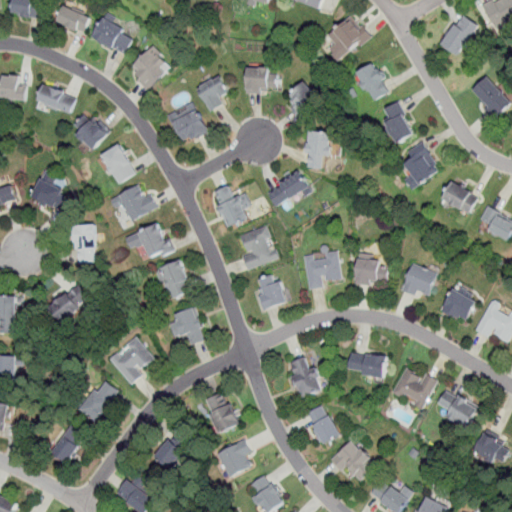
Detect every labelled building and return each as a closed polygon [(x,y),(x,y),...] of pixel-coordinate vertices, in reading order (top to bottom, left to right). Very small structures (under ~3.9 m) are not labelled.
[(47,0),(15,0),(13,14),(44,19),(47,0)] [(325,0),(293,0),(322,10),(325,0)] [(501,0),(511,0),(511,21),(499,29),(487,9),(501,0)] [(59,23),(86,35),(93,18),(66,6),(59,23)] [(465,14),(480,24),(459,55),(444,45),(465,14)] [(341,63),(372,37),(355,16),(324,42),(341,63)] [(127,55),(137,36),(105,20),(95,39),(127,55)] [(150,91),(173,67),(154,48),(131,72),(150,91)] [(356,76),(376,103),(394,90),(374,63),(356,76)] [(277,92),(277,67),(248,67),(248,92),(277,92)] [(2,101),(27,101),(27,76),(2,76),(2,101)] [(222,98),(231,94),(223,76),(199,88),(210,112),(225,105),(222,98)] [(472,93),(498,119),(511,105),(511,99),(488,76),(472,93)] [(304,120),(324,104),(306,83),(287,99),(304,120)] [(73,115),(79,96),(44,86),(39,105),(73,115)] [(384,111),(398,143),(417,135),(403,103),(384,111)] [(185,144),(209,132),(195,104),(170,116),(185,144)] [(95,151),(114,134),(97,114),(77,132),(95,151)] [(325,159),(333,159),(336,134),(311,131),(307,167),(324,169),(325,159)] [(403,156),(416,187),(441,175),(428,145),(403,156)] [(105,157),(120,184),(139,174),(124,146),(105,157)] [(271,195),(284,210),(312,187),(299,171),(271,195)] [(66,215),(76,198),(44,180),(34,197),(66,215)] [(471,215),(481,197),(453,182),(444,200),(471,215)] [(0,208),(20,201),(13,184),(0,188),(0,208)] [(134,221),(160,207),(152,193),(145,197),(139,186),(114,199),(118,208),(124,205),(134,221)] [(237,199),(231,187),(214,195),(230,227),(254,216),(244,195),(237,199)] [(480,227),(511,241),(511,216),(488,206),(480,227)] [(154,261),(176,250),(162,222),(140,233),(154,261)] [(79,264),(98,264),(98,226),(79,226),(79,264)] [(280,259),(269,226),(239,236),(250,269),(280,259)] [(341,252),(306,256),(310,289),(326,288),(325,282),(344,280),(341,252)] [(357,284),(388,287),(391,262),(359,259),(357,284)] [(159,271),(171,301),(194,291),(182,262),(159,271)] [(439,275),(416,263),(403,287),(426,300),(439,275)] [(267,279),(269,282),(255,288),(264,310),(290,300),(279,273),(267,279)] [(50,309),(63,324),(93,300),(81,285),(50,309)] [(480,300),(453,289),(444,312),(471,323),(480,300)] [(20,297),(2,297),(2,334),(20,334),(20,297)] [(511,344),(511,341),(511,312),(490,303),(479,330),(511,344)] [(192,347),(208,342),(197,308),(171,317),(178,338),(188,335),(192,347)] [(130,385),(146,376),(142,370),(155,361),(141,339),(112,357),(130,385)] [(349,373),(386,379),(389,358),(353,352),(349,373)] [(308,356),(288,366),(306,399),(326,388),(308,356)] [(24,357),(0,357),(0,380),(24,380),(24,357)] [(407,368),(394,393),(425,409),(438,384),(407,368)] [(121,391),(104,379),(81,411),(99,423),(121,391)] [(437,409),(470,427),(480,408),(448,390),(437,409)] [(242,425),(226,393),(207,403),(222,434),(242,425)] [(12,405),(0,402),(0,430),(6,432),(12,405)] [(342,437),(326,405),(308,414),(323,446),(342,437)] [(52,453),(69,464),(86,437),(70,426),(52,453)] [(155,458),(171,471),(195,440),(179,428),(155,458)] [(475,450),(501,467),(511,450),(511,448),(487,432),(475,450)] [(253,454),(247,441),(220,453),(231,478),(253,468),(247,456),(253,454)] [(335,458),(357,485),(378,468),(356,441),(335,458)] [(271,511),(286,502),(268,475),(249,487),(266,511),(271,511)] [(139,511),(148,511),(157,500),(129,480),(117,496),(139,511)] [(411,498),(401,511),(399,511),(373,493),(384,480),(411,498)] [(15,511),(20,503),(0,493),(0,511),(15,511)] [(418,511),(417,511),(416,511),(447,511),(450,506),(427,496),(420,511),(418,511)]
